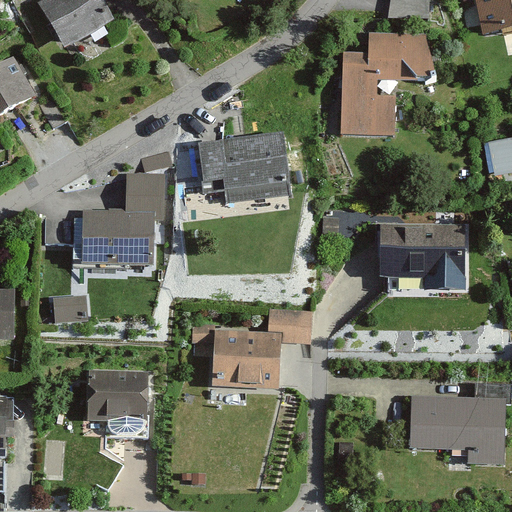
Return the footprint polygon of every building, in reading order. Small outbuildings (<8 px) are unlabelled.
[(106,25),(91,0),(50,0),(32,11),(58,53),(106,25)] [(427,24),(426,0),(386,0),(383,23),(427,24)] [(511,0),(459,0),(460,6),(471,4),(477,38),(511,31),(511,0)] [(427,86),(418,39),(364,38),(363,57),(338,57),(337,140),(388,140),(388,100),(370,99),(371,86),(427,86)] [(0,118),(30,100),(6,62),(0,65),(0,118)] [(511,136),(488,142),(495,176),(511,172),(511,136)] [(275,138),(192,150),(198,197),(221,194),(223,207),(284,199),(275,138)] [(120,217),(79,215),(77,269),(145,272),(147,221),(158,221),(160,181),(121,179),(120,217)] [(460,230),(375,230),(375,283),(421,283),(421,294),(461,294),(460,230)] [(79,301),(51,303),(52,328),(80,326),(79,301)] [(305,316),(266,313),(264,339),(211,336),(208,392),(272,396),(275,346),(303,348),(305,316)] [(140,377),(84,377),(83,424),(140,424),(140,377)] [(500,390),(469,389),(468,402),(407,400),(405,453),(464,455),(464,469),(498,470),(500,390)]
